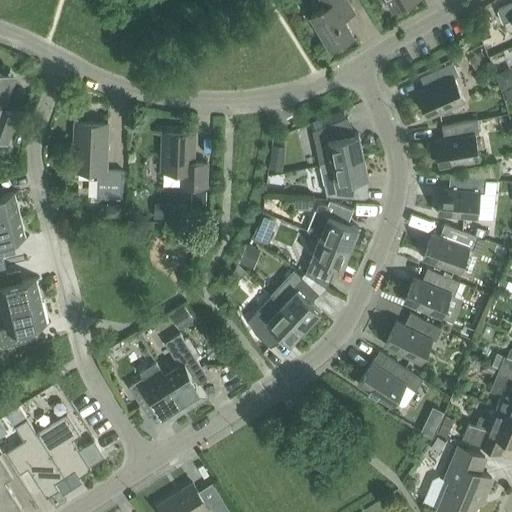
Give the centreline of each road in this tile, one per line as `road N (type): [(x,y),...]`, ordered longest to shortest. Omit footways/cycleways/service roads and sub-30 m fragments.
road 1 (residential): [(144,467),(326,351),(347,323),(397,189),(385,126),(355,63)]
road 2 (residential): [(144,467),(83,362),(35,175),(33,137),(56,69)]
road 3 (residential): [(56,69),(182,104),(309,91),(355,63)]
road 4 (residential): [(355,63),(475,0)]
